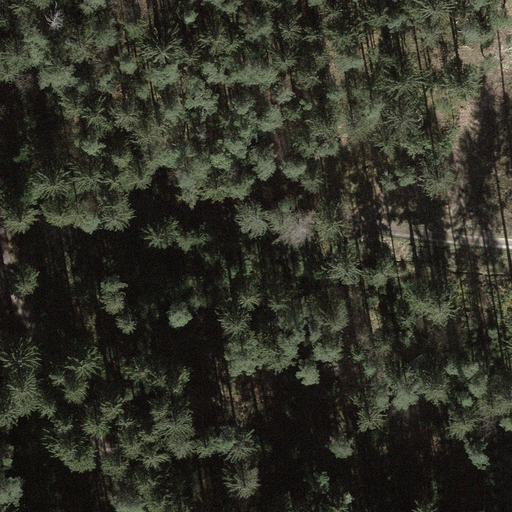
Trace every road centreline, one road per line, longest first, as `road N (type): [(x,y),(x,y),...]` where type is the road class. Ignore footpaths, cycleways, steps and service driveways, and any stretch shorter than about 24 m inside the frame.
road 1 (track): [(146,511),(91,413),(60,309),(1,0)]
road 2 (track): [(511,237),(168,215),(0,229)]
